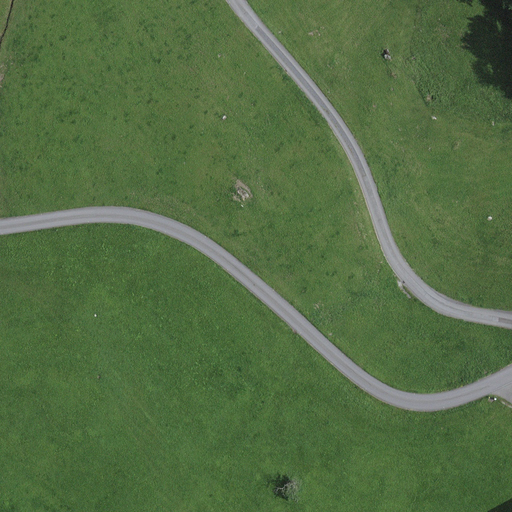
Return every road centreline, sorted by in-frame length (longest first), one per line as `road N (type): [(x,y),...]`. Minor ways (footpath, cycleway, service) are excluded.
road 1 (unclassified): [(511,375),(457,399),(400,399),(372,386),(262,283),(173,237),(85,226),(0,240)]
road 2 (track): [(511,323),(429,299),(407,276),(342,131),(236,0)]
